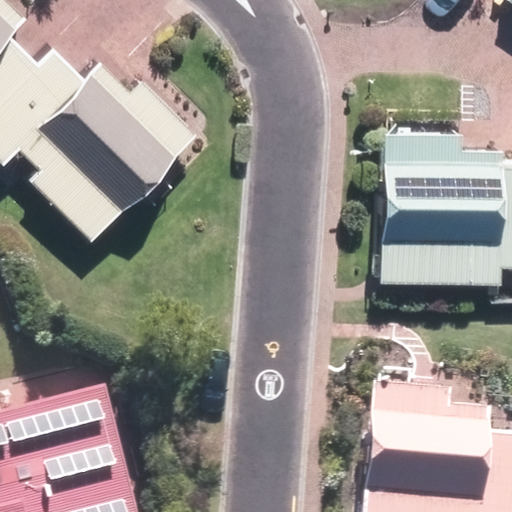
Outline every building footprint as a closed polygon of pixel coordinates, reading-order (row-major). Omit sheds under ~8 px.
[(0,0),(0,160),(9,151),(27,169),(19,178),(84,242),(189,134),(132,79),(123,88),(92,58),(76,73),(45,42),(28,59),(1,33),(17,16),(1,0),(0,0)] [(511,0),(490,0),(491,0),(511,16),(511,0)] [(455,132),(371,130),(367,284),(493,287),(493,267),(511,267),(511,163),(492,163),(493,147),(454,146),(455,132)] [(431,366),(360,360),(347,511),(511,511),(511,436),(482,434),(485,397),(429,392),(431,366)] [(0,511),(127,511),(92,376),(0,400),(0,511)]
